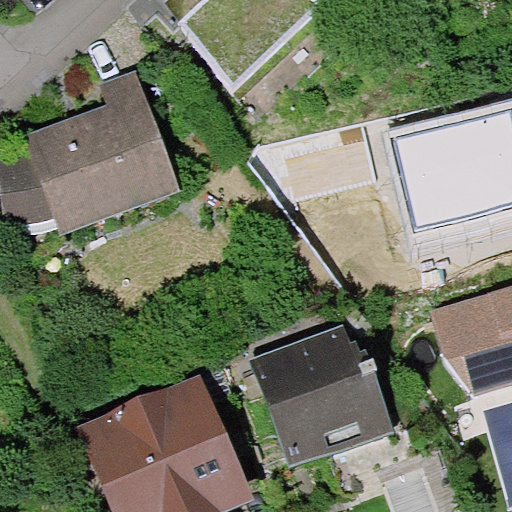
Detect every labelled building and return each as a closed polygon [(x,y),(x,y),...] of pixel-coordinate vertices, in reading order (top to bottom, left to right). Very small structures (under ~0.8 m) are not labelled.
[(207,0),(215,8),(191,30),(249,92),(329,19),(311,0),(207,0)] [(190,203),(144,73),(105,87),(114,112),(30,141),(39,167),(8,169),(13,241),(67,237),(70,245),(190,203)] [(511,191),(499,131),(403,151),(411,187),(421,239),(511,220),(511,191)] [(411,187),(403,151),(361,160),(370,196),(411,187)] [(369,338),(260,374),(296,478),(404,441),(369,338)] [(266,511),(221,388),(96,434),(125,511),(266,511)]
